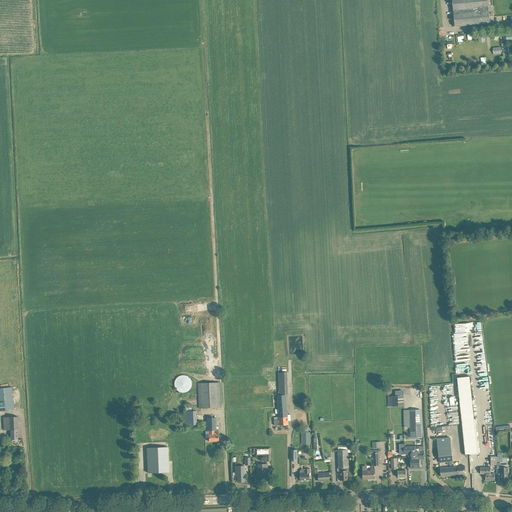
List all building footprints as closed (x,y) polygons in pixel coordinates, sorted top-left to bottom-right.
[(490,23),(487,0),(452,0),(455,27),(490,23)] [(506,32),(503,32),(504,43),(507,43),(507,44),(511,43),(511,30),(506,31),(506,32)] [(187,377),(185,376),(181,376),(178,377),(175,380),(174,383),(175,387),(177,391),(180,392),(183,393),(187,392),(189,390),(190,390),(191,386),(192,385),(191,382),(190,379),(187,377)] [(470,376),(457,377),(458,383),(465,454),(478,453),(470,376)] [(198,383),(198,403),(199,408),(221,407),(220,382),(198,383)] [(3,388),(0,388),(2,402),(5,401),(6,410),(14,409),(13,404),(11,387),(3,388)] [(404,406),(403,391),(394,392),(394,397),(388,397),(388,406),(404,406)] [(279,418),(274,419),(274,421),(275,426),(289,425),(288,420),(291,420),(290,414),(288,414),(286,395),(279,395),(277,395),(278,409),(275,409),(276,413),(279,413),(279,418)] [(193,411),(193,404),(186,404),(186,411),(185,411),(185,425),(198,425),(198,411),(193,411)] [(422,437),(420,409),(410,410),(404,410),(404,427),(410,427),(410,438),(422,437)] [(11,439),(12,439),(13,441),(16,440),(16,439),(17,439),(17,429),(18,429),(18,416),(3,417),(4,430),(11,430),(11,439)] [(218,430),(216,430),(216,417),(207,418),(207,431),(209,431),(209,434),(209,441),(218,441),(218,434),(218,430)] [(302,432),(302,444),(310,444),(310,432),(302,432)] [(450,437),(437,438),(439,462),(447,461),(448,465),(452,464),(452,461),(450,437)] [(415,446),(400,447),(400,453),(404,453),(409,453),(409,458),(409,466),(411,466),(411,467),(411,468),(412,468),(412,469),(414,469),(415,468),(415,450),(415,446)] [(147,448),(147,468),(148,473),(169,472),(168,447),(147,448)] [(270,461),(270,448),(254,448),(254,454),(256,454),(256,455),(266,455),(266,461),(270,461)] [(348,450),(338,451),(339,471),(341,471),(349,471),(348,450)] [(381,456),(380,450),(371,451),(371,453),(374,453),(374,466),(379,466),(379,459),(379,456),(381,456)] [(503,453),(497,453),(497,468),(500,468),(500,472),(502,472),(502,476),(501,476),(501,477),(502,477),(502,480),(507,480),(507,472),(509,472),(509,467),(501,467),(501,463),(503,463),(504,462),(504,458),(503,458),(503,453)] [(258,464),(258,476),(258,481),(265,481),(265,473),(267,473),(267,468),(267,464),(258,464)] [(235,466),(235,468),(235,473),(237,473),(238,482),(244,482),(244,466),(235,466)] [(362,466),(363,471),(363,479),(375,479),(375,469),(371,469),(371,470),(368,470),(367,466),(362,466)] [(440,468),(441,477),(457,475),(457,466),(440,468)] [(466,474),(465,466),(457,466),(457,475),(466,474)] [(480,468),(481,469),(481,474),(486,474),(486,480),(495,480),(495,475),(494,474),(490,474),(490,468),(480,468)] [(309,469),(305,469),(302,469),(300,471),(300,480),(310,480),(310,473),(309,469)] [(349,471),(341,471),(341,480),(348,480),(348,477),(352,477),(352,470),(349,471)] [(318,473),(314,473),(315,478),(318,478),(319,481),(330,480),(329,475),(329,473),(318,474),(318,473)]
